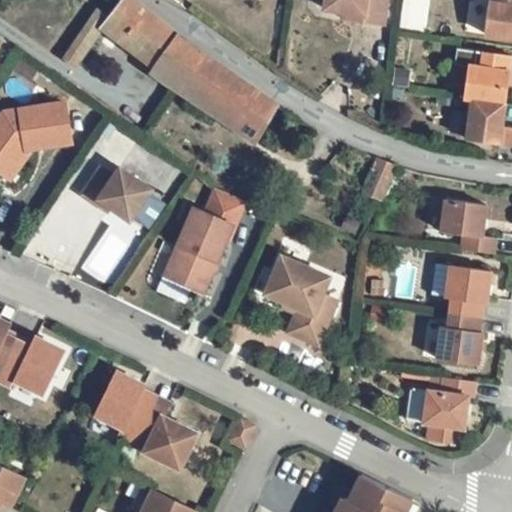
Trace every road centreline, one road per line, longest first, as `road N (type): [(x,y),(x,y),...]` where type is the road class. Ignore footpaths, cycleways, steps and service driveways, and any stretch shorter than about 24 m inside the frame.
road 1 (residential): [(511,181),(387,152),(308,111),(145,0)]
road 2 (residential): [(283,416),(0,283)]
road 3 (residential): [(493,511),(283,416)]
